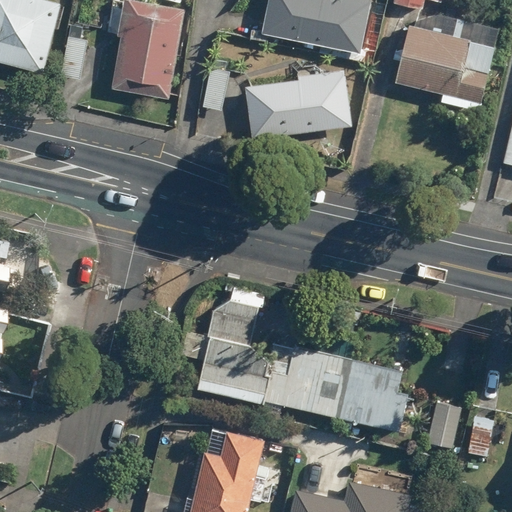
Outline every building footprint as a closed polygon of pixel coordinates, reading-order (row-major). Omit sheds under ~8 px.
[(59,3),(48,0),(0,0),(0,62),(41,73),(59,3)] [(169,100),(184,9),(130,0),(125,0),(111,91),(169,100)] [(267,0),(261,34),(358,53),(368,0),(267,0)] [(392,0),(392,3),(421,10),(423,0),(426,0),(441,4),(442,0),(392,0)] [(88,28),(67,26),(60,77),(81,80),(82,72),(93,73),(96,53),(85,52),(88,28)] [(492,46),(406,26),(392,84),(479,104),(492,46)] [(211,58),(200,105),(220,109),(231,62),(211,58)] [(344,71),(242,86),(250,140),(352,125),(344,71)] [(398,393),(403,371),(294,346),(294,349),(274,345),(270,363),(250,346),(259,307),(263,308),(266,294),(234,287),(230,300),(213,311),(208,336),(211,337),(198,390),(264,406),(265,401),(400,432),(408,395),(398,393)] [(311,314),(307,333),(340,340),(344,321),(311,314)] [(462,407),(437,402),(427,443),(453,449),(462,407)] [(495,421),(475,417),(468,453),(487,457),(495,421)] [(202,450),(187,511),(244,511),(262,439),(223,430),(218,453),(202,450)] [(289,511),(426,511),(427,510),(406,505),(409,493),(348,480),(344,500),(294,489),(289,511)]
